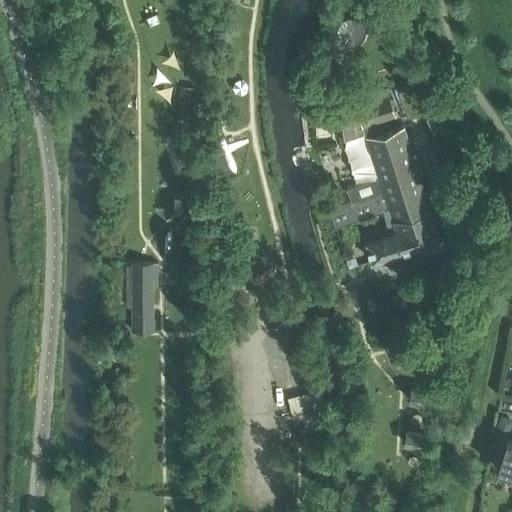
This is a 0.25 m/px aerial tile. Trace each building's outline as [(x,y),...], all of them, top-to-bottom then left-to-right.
[(390,97),(356,107),(365,136),(383,190),(391,215),(396,229),(382,233),(366,238),(372,258),(441,240),(435,219),(404,125),(390,129),(387,117),(396,115),(390,97)] [(334,225),(357,218),(383,209),(377,192),(329,208),(334,225)] [(173,195),(174,208),(175,208),(175,209),(176,209),(177,209),(177,210),(177,211),(178,212),(179,212),(180,212),(181,211),(181,210),(180,209),(182,209),(182,208),(183,207),(181,194),(173,195)] [(172,243),(173,231),(173,230),(172,229),(170,229),(171,228),(171,227),(170,226),(170,225),(169,225),(168,225),(167,226),(167,227),(167,228),(166,229),(165,229),(165,230),(164,243),(172,243)] [(157,262),(132,262),(132,330),(152,330),(152,277),(158,277),(157,262)] [(426,390),(412,387),(410,399),(424,402),(426,390)] [(414,413),(413,414),(412,415),(411,417),(412,419),(413,421),(414,422),(416,422),(418,422),(420,421),(421,419),(421,417),(421,415),(420,414),(418,413),(416,412),(414,413)] [(422,434),(407,431),(405,443),(420,445),(422,434)] [(511,472),(511,439),(505,437),(496,467),(511,472)] [(411,455),(410,456),(409,458),(408,459),(409,461),(410,463),(411,464),(413,464),(415,464),(417,463),(418,461),(418,459),(418,458),(417,456),(415,455),(413,455),(411,455)]
